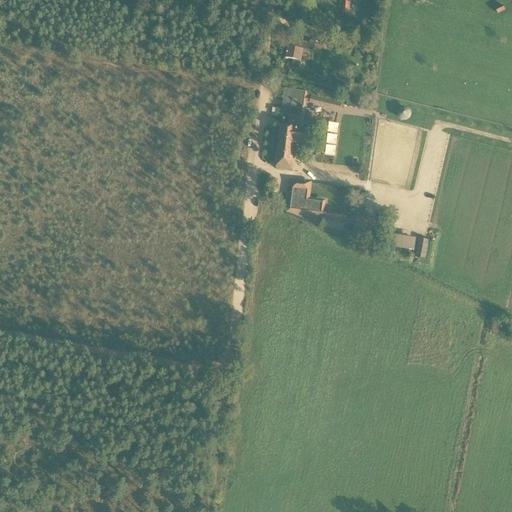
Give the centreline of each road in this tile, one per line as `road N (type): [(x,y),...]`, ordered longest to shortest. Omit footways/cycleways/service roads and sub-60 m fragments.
road 1 (track): [(274,0),(254,169)]
road 2 (track): [(417,196),(435,123),(511,141)]
road 3 (track): [(209,511),(228,373)]
